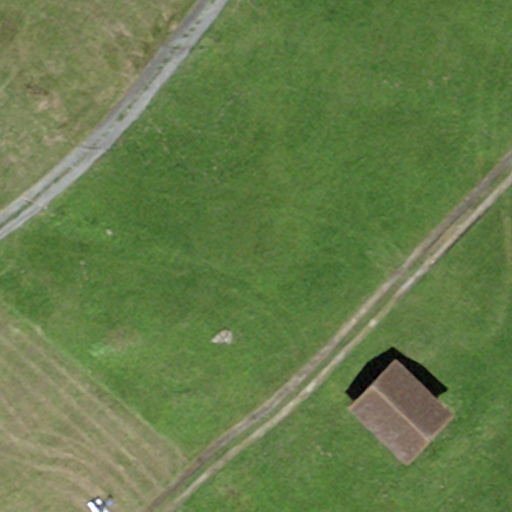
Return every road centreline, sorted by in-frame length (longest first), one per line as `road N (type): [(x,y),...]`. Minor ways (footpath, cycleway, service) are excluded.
road 1 (track): [(144,511),(190,479),(511,148)]
road 2 (track): [(0,231),(39,208),(149,89),(202,0)]
